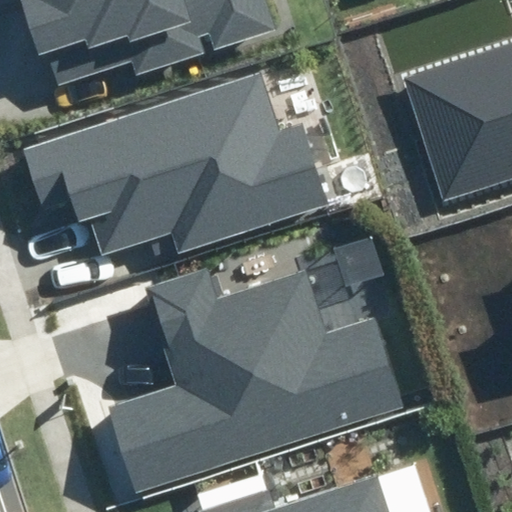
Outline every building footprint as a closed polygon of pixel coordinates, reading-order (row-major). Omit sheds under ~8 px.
[(21,0),(40,58),(49,55),(59,86),(132,63),(135,73),(204,51),(200,38),(207,36),(212,52),(282,30),(272,0),(21,0)] [(511,42),(403,78),(444,203),(511,181),(511,42)] [(261,72),(22,149),(43,214),(75,204),(82,225),(91,222),(101,254),(170,232),(178,255),(332,206),(305,122),(280,130),(261,72)] [(207,269),(148,288),(179,390),(110,411),(134,490),(405,407),(376,312),(325,328),(307,269),(216,297),(207,269)] [(430,511),(416,465),(274,510),(268,488),(192,511),(430,511)]
